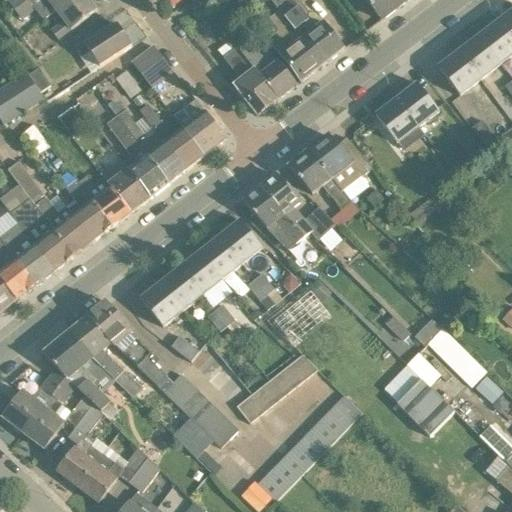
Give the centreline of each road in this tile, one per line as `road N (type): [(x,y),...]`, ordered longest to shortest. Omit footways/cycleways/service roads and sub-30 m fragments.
road 1 (tertiary): [(0,352),(248,147)]
road 2 (tertiary): [(248,147),(448,0)]
road 3 (unknown): [(0,144),(166,38)]
road 4 (residential): [(248,147),(138,0)]
